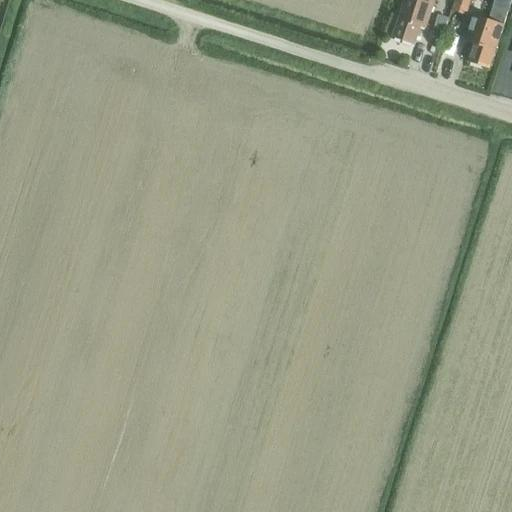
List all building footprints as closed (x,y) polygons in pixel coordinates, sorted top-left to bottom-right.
[(426,28),(435,1),(432,0),(405,0),(393,37),(415,45),(421,26),(426,28)] [(455,0),(452,11),(467,16),(471,0),(455,0)] [(494,0),(493,7),(508,12),(511,0),(494,0)] [(489,68),(503,27),(507,15),(482,8),(479,19),(474,17),(466,41),(474,44),(469,61),(489,68)] [(438,16),(435,27),(446,31),(449,19),(438,16)]
